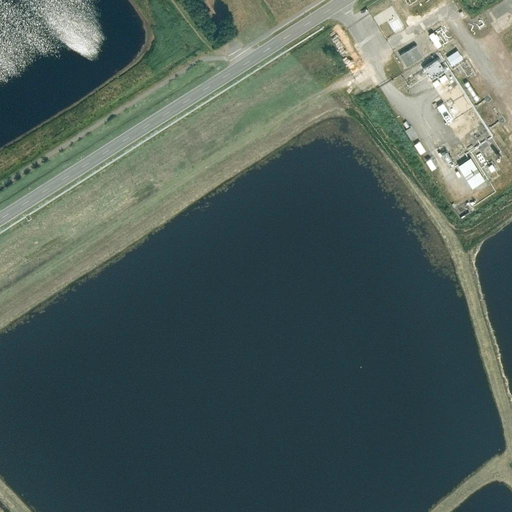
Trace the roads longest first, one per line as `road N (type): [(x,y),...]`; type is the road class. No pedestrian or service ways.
road 1 (track): [(0,303),(352,75)]
road 2 (tertiary): [(0,220),(345,0)]
